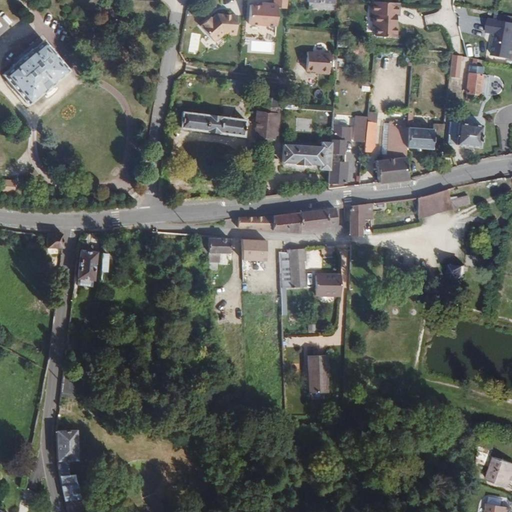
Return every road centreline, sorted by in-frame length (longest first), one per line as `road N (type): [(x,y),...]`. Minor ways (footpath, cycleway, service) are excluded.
road 1 (primary): [(511,164),(417,190),(153,215)]
road 2 (residential): [(58,511),(46,422),(70,221)]
road 3 (residential): [(175,0),(153,215)]
